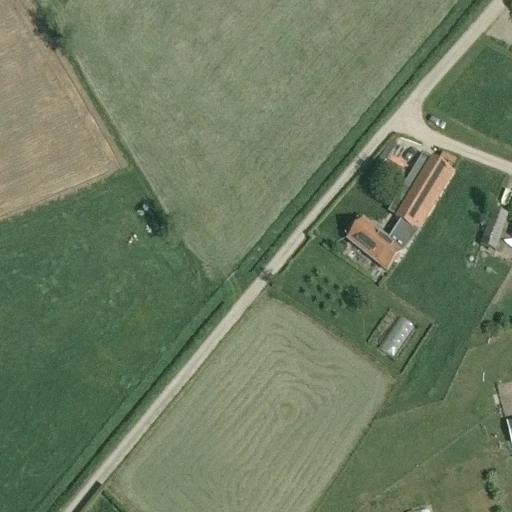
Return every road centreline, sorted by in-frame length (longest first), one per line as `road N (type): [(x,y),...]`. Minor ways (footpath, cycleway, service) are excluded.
road 1 (track): [(72,511),(498,0)]
road 2 (track): [(511,172),(392,126)]
